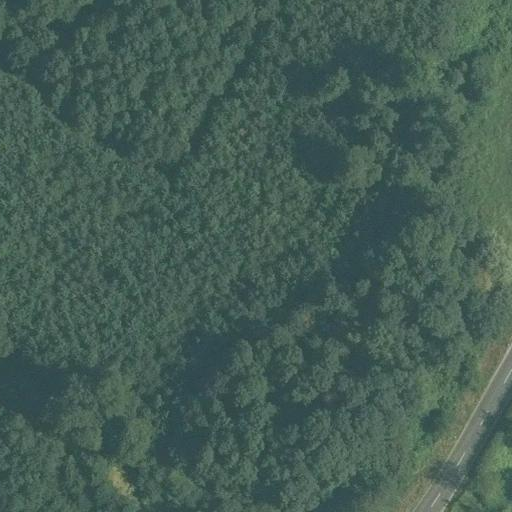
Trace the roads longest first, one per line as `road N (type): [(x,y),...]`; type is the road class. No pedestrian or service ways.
road 1 (track): [(511,38),(471,143),(463,205)]
road 2 (secondary): [(424,511),(511,368)]
